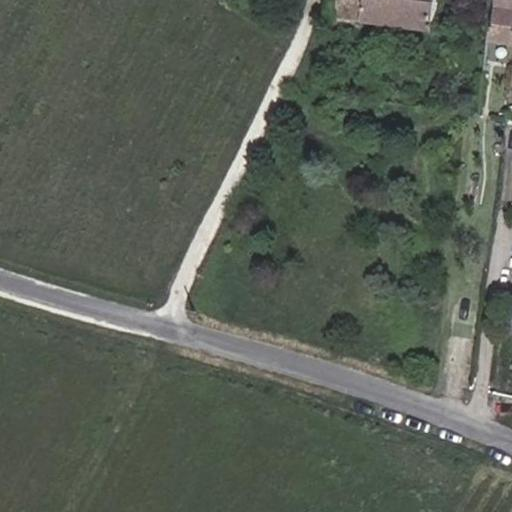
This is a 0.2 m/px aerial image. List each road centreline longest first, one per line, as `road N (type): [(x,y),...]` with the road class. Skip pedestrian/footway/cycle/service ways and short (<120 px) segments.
road 1 (unclassified): [(511,432),(167,326)]
road 2 (residential): [(167,326),(305,35),(311,0)]
road 3 (track): [(72,511),(167,326)]
road 4 (unclassified): [(167,326),(0,275)]
